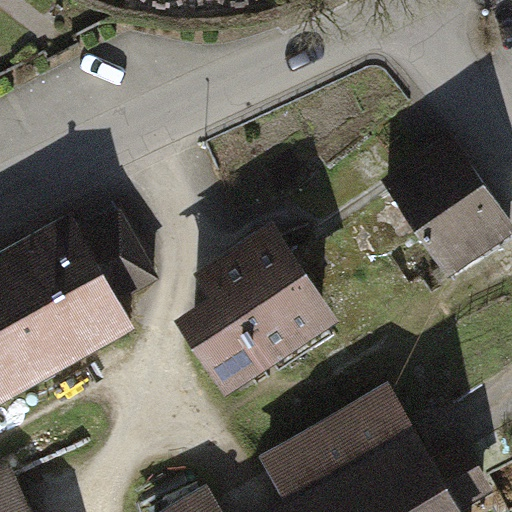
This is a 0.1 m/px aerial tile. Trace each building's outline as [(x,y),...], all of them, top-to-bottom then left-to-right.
[(375,182),(441,281),(511,235),(446,136),(375,182)] [(0,409),(125,343),(107,309),(147,287),(109,217),(72,236),(63,219),(0,252),(0,409)] [(328,330),(264,227),(184,276),(204,308),(170,328),(215,400),(328,330)] [(468,511),(461,499),(486,485),(466,450),(437,466),(394,392),(271,462),(297,508),(289,511),(222,511),(211,492),(176,511),(468,511)] [(0,511),(26,511),(10,472),(0,476),(0,511)]
